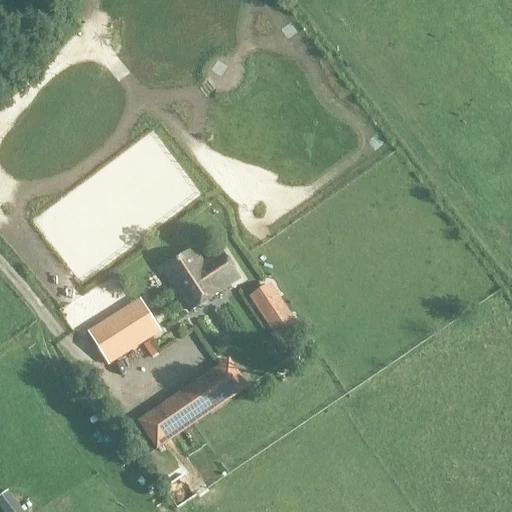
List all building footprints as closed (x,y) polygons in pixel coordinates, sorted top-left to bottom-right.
[(222,250),(201,263),(194,253),(165,271),(190,311),(220,292),(240,280),(222,250)] [(247,293),(280,341),(298,329),(266,281),(247,293)] [(140,302),(90,334),(109,365),(160,333),(140,302)] [(159,451),(257,384),(243,365),(226,377),(220,369),(140,423),(159,451)] [(0,493),(0,504),(4,511),(23,511),(10,488),(0,493)]
